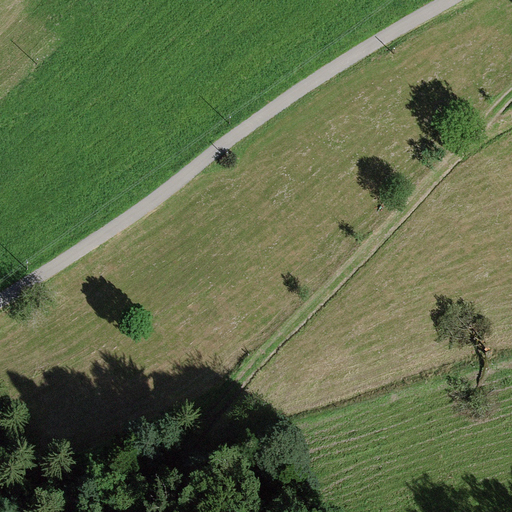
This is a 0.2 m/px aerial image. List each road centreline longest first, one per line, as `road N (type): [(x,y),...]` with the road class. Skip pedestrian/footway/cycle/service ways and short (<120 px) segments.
road 1 (track): [(511,100),(207,444),(131,511)]
road 2 (residential): [(458,0),(325,74),(96,242),(0,298)]
